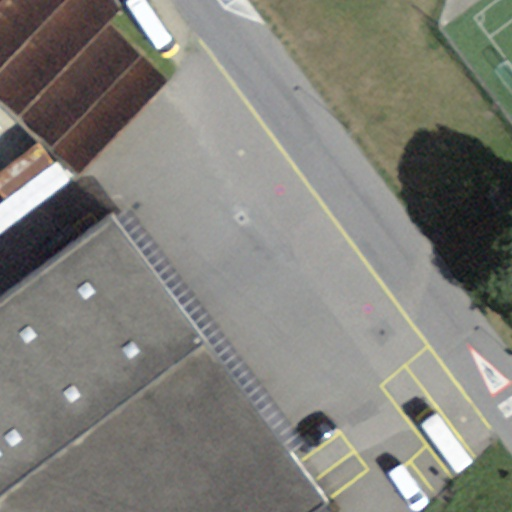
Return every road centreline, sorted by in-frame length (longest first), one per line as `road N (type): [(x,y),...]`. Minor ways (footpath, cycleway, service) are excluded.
road 1 (unclassified): [(207,0),(511,404)]
road 2 (unknown): [(0,287),(296,117)]
road 3 (unknown): [(391,244),(343,289),(332,336),(407,461),(413,485),(404,511)]
